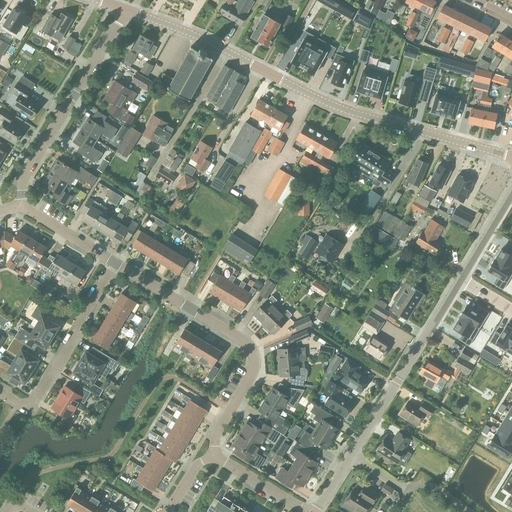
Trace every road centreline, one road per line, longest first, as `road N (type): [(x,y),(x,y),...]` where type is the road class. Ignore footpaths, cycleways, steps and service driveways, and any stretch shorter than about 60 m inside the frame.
road 1 (tertiary): [(511,158),(339,108),(123,7)]
road 2 (residential): [(212,456),(216,431),(251,375),(252,352),(115,262)]
road 3 (residential): [(314,511),(460,278)]
road 4 (residential): [(22,205),(30,164),(123,7)]
road 5 (residential): [(0,392),(29,403),(115,262)]
road 6 (unknown): [(144,182),(217,46)]
